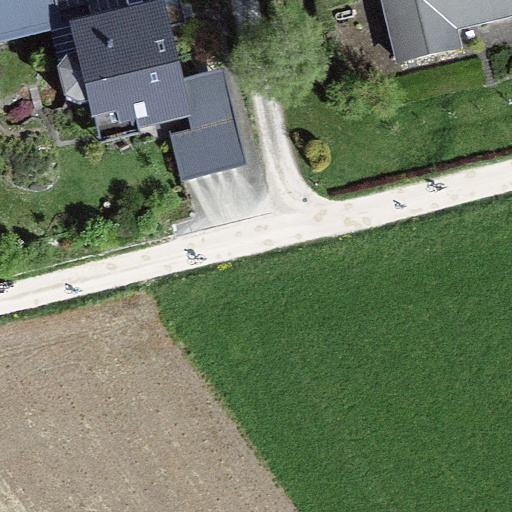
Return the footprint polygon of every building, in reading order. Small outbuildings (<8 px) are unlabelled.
[(0,0),(0,46),(50,34),(62,31),(54,0),(0,0)] [(67,59),(75,57),(67,25),(163,3),(170,31),(186,26),(179,0),(54,0),(62,31),(50,34),(56,72),(67,59)] [(511,19),(511,0),(380,0),(397,67),(464,51),(459,33),(511,19)] [(88,107),(99,145),(166,125),(192,118),(182,81),(170,31),(163,3),(67,25),(75,57),(67,59),(56,72),(63,103),(77,110),(88,107)] [(221,71),(182,81),(192,118),(166,125),(181,184),(245,168),(221,71)]
